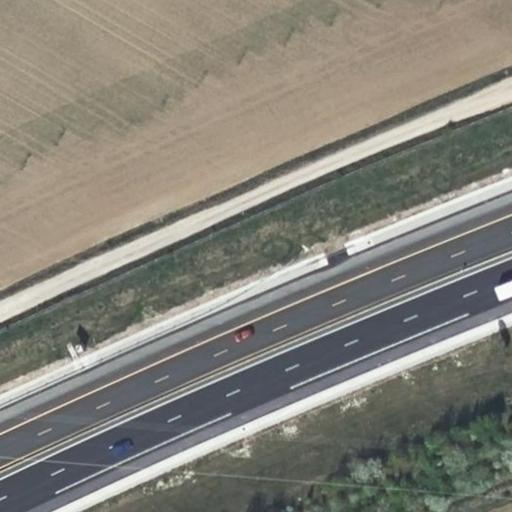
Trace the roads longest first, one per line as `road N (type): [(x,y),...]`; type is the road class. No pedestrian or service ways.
road 1 (unclassified): [(0,304),(397,115),(511,75)]
road 2 (motorway): [(0,496),(126,432),(511,274)]
road 3 (motorway): [(511,231),(112,383),(0,439)]
